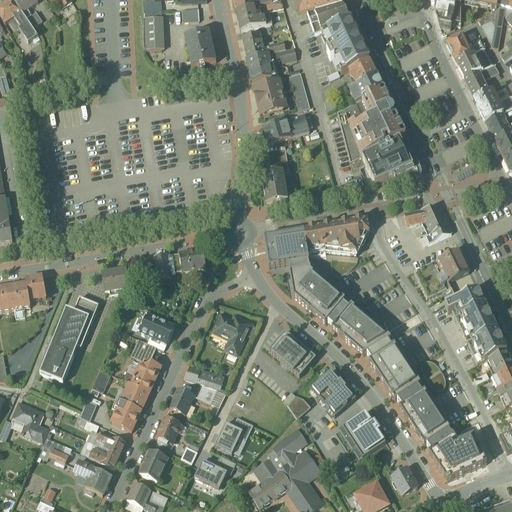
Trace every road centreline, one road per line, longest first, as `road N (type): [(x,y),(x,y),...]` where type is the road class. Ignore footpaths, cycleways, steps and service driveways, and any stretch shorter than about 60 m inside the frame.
road 1 (residential): [(370,210),(380,240),(471,384),(511,473)]
road 2 (residential): [(442,501),(373,391),(250,275)]
road 3 (residential): [(250,275),(207,299),(110,511)]
road 4 (residential): [(511,187),(428,21),(363,27)]
road 5 (residential): [(0,274),(238,232)]
road 6 (residential): [(219,0),(242,100),(238,232)]
road 7 (residential): [(363,27),(441,197)]
road 8 (track): [(67,263),(70,276),(28,390),(0,388)]
road 9 (residential): [(441,197),(511,343)]
road 10 (residential): [(238,232),(370,210)]
